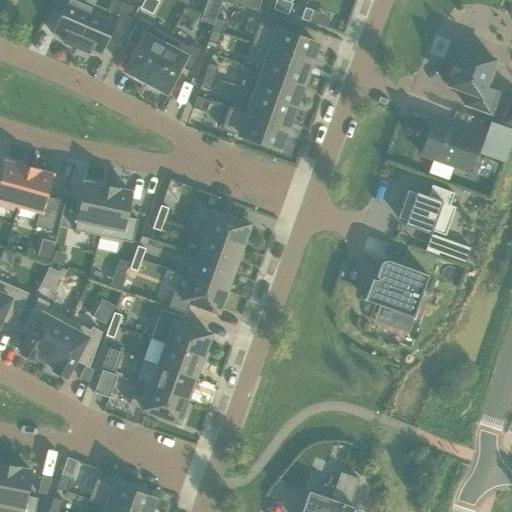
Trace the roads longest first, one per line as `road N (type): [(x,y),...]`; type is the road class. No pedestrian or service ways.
road 1 (residential): [(212,479),(313,196)]
road 2 (residential): [(208,159),(84,85),(0,50)]
road 3 (residential): [(208,159),(133,159),(0,129)]
road 4 (residential): [(313,196),(383,0)]
road 5 (residential): [(212,479),(98,441)]
road 6 (residential): [(98,441),(74,415),(0,374)]
